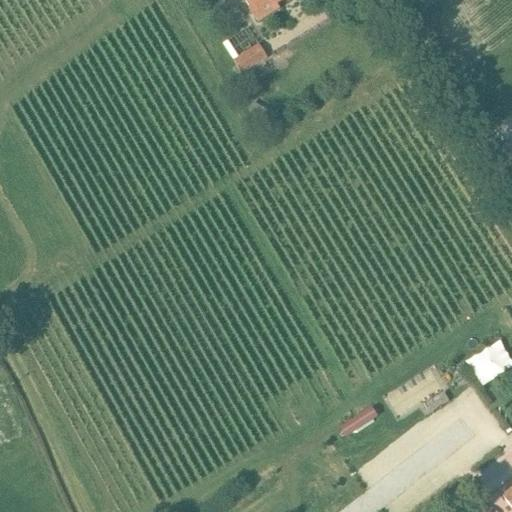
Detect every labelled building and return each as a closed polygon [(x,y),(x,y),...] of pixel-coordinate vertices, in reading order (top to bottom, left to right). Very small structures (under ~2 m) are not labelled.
[(243,0),(258,23),(279,9),(276,5),(284,0),(243,0)] [(234,61),(239,58),(229,42),(224,45),(234,61)] [(259,45),(234,61),(240,71),(242,74),(267,59),(265,55),(259,45)] [(466,363),(483,388),(511,368),(511,360),(499,341),(466,363)] [(344,436),(378,418),(373,409),(339,426),(344,436)] [(511,488),(503,495),(511,509),(511,488)]
